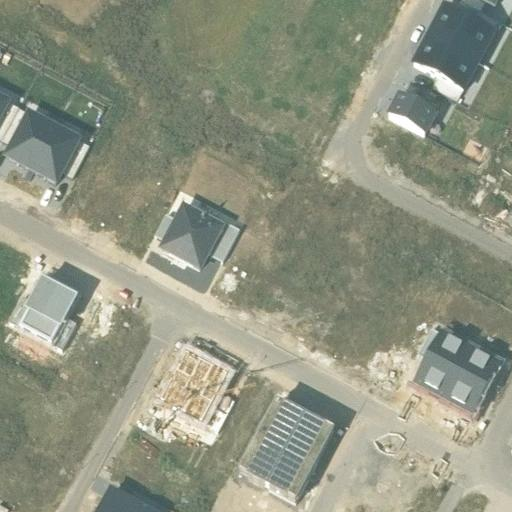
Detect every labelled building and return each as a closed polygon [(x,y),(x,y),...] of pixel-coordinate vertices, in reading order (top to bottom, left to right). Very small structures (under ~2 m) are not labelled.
[(474,13),(480,16),(486,6),(475,0),(462,0),(459,5),(474,13)] [(475,0),(486,6),(494,10),(499,0),(475,0)] [(429,40),(478,66),(493,37),(468,24),(444,11),(429,40)] [(468,24),(493,37),(499,26),(480,16),(474,13),(468,24)] [(462,95),(478,66),(429,40),(413,69),(437,82),(462,95)] [(456,106),(462,95),(437,82),(432,92),(456,106)] [(435,118),(400,99),(388,121),(424,139),(435,118)] [(29,118),(7,107),(0,120),(0,143),(12,150),(29,118)] [(31,173),(53,131),(29,118),(12,150),(6,160),(31,173)] [(61,176),(78,145),(53,131),(31,173),(55,187),(61,176)] [(78,145),(61,176),(72,181),(89,150),(78,145)] [(221,234),(183,214),(161,256),(199,276),(221,234)] [(235,244),(219,273),(230,279),(226,286),(241,293),(244,287),(282,307),(294,283),(283,278),(293,260),(254,239),(247,251),(235,244)] [(20,332),(51,348),(65,321),(77,299),(46,282),(34,307),(20,332)] [(9,326),(20,332),(34,307),(22,301),(9,326)] [(51,348),(63,354),(77,327),(65,321),(51,348)] [(428,364),(441,338),(431,333),(417,358),(428,364)] [(469,353),(441,338),(428,364),(415,387),(443,402),(469,353)] [(498,369),(469,353),(443,402),(472,418),(498,369)] [(202,428),(219,396),(228,378),(185,356),(159,405),(202,428)] [(202,428),(217,436),(234,404),(219,396),(202,428)] [(240,477),(293,505),(332,432),(278,404),(240,477)] [(142,511),(110,495),(101,511),(142,511)]
